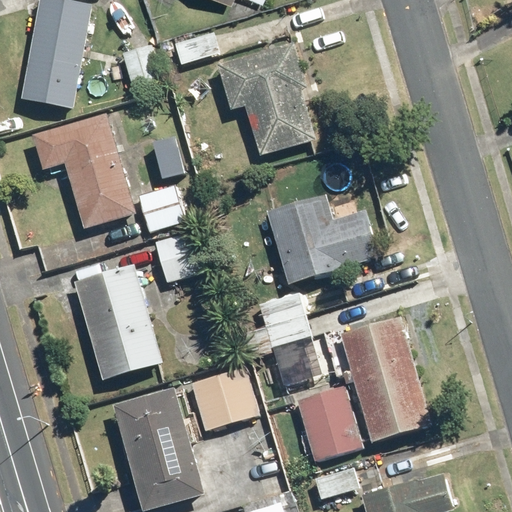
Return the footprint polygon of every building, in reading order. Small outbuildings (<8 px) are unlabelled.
[(33,105),(78,112),(94,10),(49,3),(33,105)] [(179,45),(185,66),(221,56),(215,34),(179,45)] [(126,56),(136,91),(163,83),(153,48),(126,56)] [(238,110),(248,107),(265,160),(320,142),(303,91),(307,90),(295,48),(225,68),(238,110)] [(92,233),(139,219),(108,119),(66,132),(66,131),(40,139),(52,173),(71,167),(92,233)] [(154,235),(188,224),(176,190),(143,200),(154,235)] [(372,212),(338,222),(330,199),(272,217),(294,286),(352,268),(352,267),(386,257),(372,212)] [(159,245),(171,287),(210,275),(197,234),(159,245)] [(113,381),(166,366),(137,270),(84,285),(113,381)] [(277,349),(314,338),(302,297),(265,308),(277,349)] [(347,340),(377,445),(435,428),(405,323),(347,340)] [(197,391),(209,431),(258,417),(246,377),(197,391)] [(350,390),(302,405),(320,465),(368,450),(350,390)] [(208,494),(178,395),(120,413),(151,511),(208,494)] [(358,471),(315,484),(321,504),(364,491),(358,471)] [(457,511),(447,476),(366,500),(369,511),(457,511)] [(246,508),(247,511),(284,511),(280,498),(246,508)]
